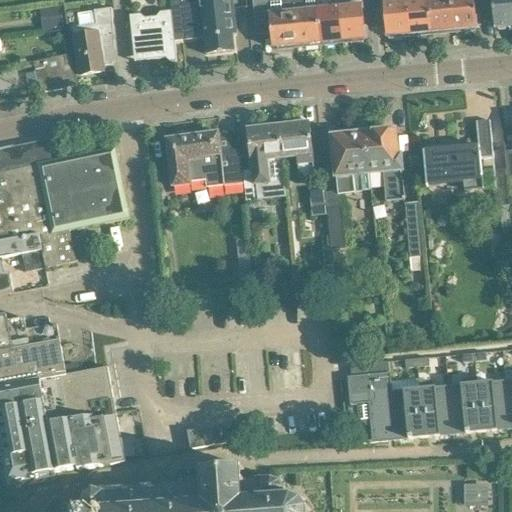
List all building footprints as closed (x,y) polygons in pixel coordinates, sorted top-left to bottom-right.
[(191,0),(171,2),(172,12),(175,44),(201,41),(200,35),(204,35),(207,56),(235,53),(233,36),(237,35),(232,0),(191,0)] [(298,46),(293,0),(281,0),(283,14),(270,15),(269,0),(253,2),(256,36),(271,34),(273,49),(278,48),(278,50),(291,49),(291,47),(298,46)] [(315,0),(293,0),(298,46),(306,45),(306,48),(321,46),(318,11),(316,11),(315,0)] [(330,10),(318,11),(321,46),(336,45),(335,43),(343,42),(339,0),(330,0),(331,6),(329,7),(330,10)] [(339,0),(343,42),(351,41),(351,43),(363,42),(363,40),(366,40),(366,37),(368,36),(367,28),(365,28),(364,20),(367,19),(366,12),(364,12),(362,0),(339,0)] [(410,35),(406,0),(394,0),(395,3),(384,4),(384,10),(382,10),(382,18),(385,18),(385,26),(383,26),(384,35),(386,34),(386,37),(390,37),(390,40),(402,39),(402,36),(410,35)] [(406,0),(410,35),(417,35),(417,37),(433,36),(430,0),(421,1),(420,0),(406,0)] [(429,0),(430,0),(433,36),(447,34),(447,32),(455,31),(452,0),(429,0)] [(452,0),(455,31),(462,30),(462,33),(474,32),(474,29),(477,29),(477,26),(480,26),(479,17),(476,18),(476,9),(479,9),(479,1),(477,2),(476,0),(452,0)] [(511,0),(492,0),(495,30),(509,28),(511,30),(511,0)] [(177,63),(175,44),(172,12),(161,14),(157,18),(145,20),(141,16),(130,17),(132,33),(136,37),(138,50),(142,54),(146,53),(147,62),(166,59),(170,63),(177,63)] [(75,37),(78,57),(81,77),(105,73),(104,67),(113,66),(111,50),(115,50),(113,24),(96,27),(98,34),(75,37)] [(70,58),(59,60),(64,90),(76,88),(70,58)] [(59,60),(47,62),(52,92),(64,90),(59,60)] [(52,92),(47,62),(34,64),(40,95),(52,92)] [(296,126),(279,127),(283,160),(299,158),(302,180),(316,179),(309,124),(306,125),(305,121),(296,122),(296,126)] [(424,153),(425,173),(427,188),(464,185),(464,192),(483,190),(480,160),(494,159),(490,122),(476,124),(479,148),(424,153)] [(283,160),(279,127),(261,129),(261,126),(251,127),(252,130),(248,131),(250,151),(252,172),(243,173),(244,184),(246,204),(258,203),(256,186),(269,185),(284,183),(282,160),(283,160)] [(511,128),(502,129),(506,169),(507,179),(511,178),(511,128)] [(365,132),(369,174),(382,173),(385,204),(405,202),(403,176),(401,156),(398,157),(396,132),(381,133),(378,130),(365,132)] [(370,190),(369,174),(365,132),(352,133),(349,136),(332,138),(338,196),(355,194),(355,192),(370,190)] [(206,188),(223,186),(244,184),(243,173),(241,153),(239,133),(219,136),(218,134),(167,141),(171,169),(169,169),(170,184),(173,183),(174,188),(191,186),(191,183),(206,181),(206,188)] [(0,243),(20,240),(23,256),(30,254),(31,262),(34,272),(76,264),(70,233),(131,220),(116,150),(51,163),(47,143),(21,148),(21,150),(0,154),(0,243)] [(507,179),(506,169),(493,171),(496,207),(509,206),(507,179)] [(325,190),(311,191),(313,216),(328,215),(327,209),(325,190)] [(405,204),(410,259),(423,257),(419,203),(405,204)] [(341,208),(327,209),(328,215),(331,250),(345,249),(341,208)] [(0,272),(4,272),(2,260),(23,256),(20,240),(0,243),(0,272)] [(236,241),(240,273),(252,272),(248,240),(236,241)] [(26,274),(34,272),(31,262),(24,263),(26,274)] [(332,267),(324,268),(325,284),(333,284),(332,267)] [(4,272),(0,272),(0,297),(14,295),(10,275),(5,276),(4,272)] [(0,354),(61,344),(57,326),(27,332),(24,319),(8,322),(7,317),(0,317),(0,354)] [(0,389),(67,377),(66,376),(61,344),(0,354),(0,389)] [(487,355),(475,356),(475,363),(487,362),(487,355)] [(475,356),(463,357),(463,364),(475,363),(475,356)] [(429,360),(417,361),(418,369),(430,368),(429,360)] [(417,361),(405,362),(406,370),(418,369),(417,361)] [(389,363),(352,367),(353,379),(391,375),(389,363)] [(0,389),(0,431),(2,431),(2,434),(6,457),(4,458),(8,483),(78,470),(78,472),(126,463),(116,410),(118,410),(119,407),(117,399),(115,397),(113,397),(108,369),(67,377),(0,389)] [(353,379),(348,379),(351,406),(369,405),(373,444),(396,442),(391,393),(392,393),(391,375),(353,379)] [(506,382),(477,385),(482,434),(511,431),(506,382)] [(477,385),(449,388),(453,436),(482,434),(477,385)] [(449,388),(420,391),(425,439),(453,436),(449,388)] [(392,393),(391,393),(396,442),(425,439),(420,391),(392,393)] [(210,432),(213,447),(237,442),(235,430),(210,432)] [(311,511),(312,511),(311,509),(307,511),(302,504),(305,501),(303,499),(300,503),(293,499),(294,495),(291,494),(290,499),(283,499),(282,497),(284,492),(287,492),(287,489),(284,489),(281,484),(283,482),(281,480),(279,482),(273,481),(273,478),(270,478),(271,480),(262,481),(262,477),(259,477),(259,481),(246,482),(245,470),(241,470),(241,466),(201,469),(201,471),(178,473),(179,485),(167,486),(167,487),(164,488),(164,484),(101,488),(101,493),(94,491),(94,488),(92,488),(92,491),(85,494),(82,492),(80,494),(83,496),(80,504),(77,504),(77,507),(80,507),(83,511),(311,511)] [(474,492),(467,492),(467,506),(486,506),(486,488),(474,488),(474,492)]
